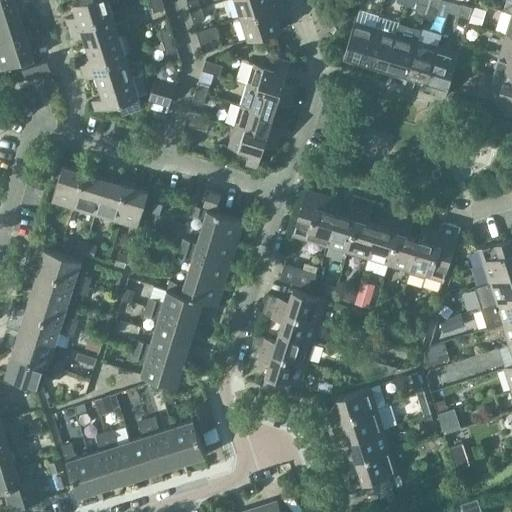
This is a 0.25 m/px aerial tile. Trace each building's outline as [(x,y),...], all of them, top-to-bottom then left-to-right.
[(0,0),(0,21),(21,15),(15,0),(0,0)] [(66,18),(69,27),(113,13),(108,0),(84,0),(82,0),(74,3),(78,14),(66,18)] [(162,0),(155,0),(151,1),(154,12),(165,9),(162,0)] [(191,11),(202,8),(199,0),(189,0),(187,1),(191,11)] [(236,0),(243,18),(286,4),(284,0),(236,0)] [(429,0),(428,6),(439,9),(441,0),(429,0)] [(286,4),(243,18),(249,39),(281,28),(278,17),(289,13),(286,4)] [(473,7),(462,4),(459,15),(470,18),(473,7)] [(428,6),(424,18),(431,20),(436,16),(437,14),(439,9),(428,6)] [(474,7),(469,22),(482,26),(486,11),(474,7)] [(202,8),(191,11),(194,22),(205,19),(202,8)] [(84,33),(87,44),(119,34),(131,30),(127,19),(116,23),(113,13),(69,27),(72,37),(84,33)] [(0,44),(27,36),(21,15),(0,21),(0,44)] [(353,68),(363,71),(376,28),(355,21),(345,54),(357,57),(353,68)] [(216,26),(197,32),(204,53),(215,50),(211,38),(219,36),(216,26)] [(164,43),(175,39),(171,28),(160,32),(164,43)] [(376,28),(363,71),(372,74),(376,63),(387,66),(397,34),(376,28)] [(126,55),(119,34),(87,44),(91,55),(80,59),(83,69),(126,55)] [(395,81),(404,84),(417,41),(397,34),(387,66),(398,70),(395,81)] [(501,55),(511,58),(511,36),(507,35),(501,55)] [(0,44),(0,68),(21,62),(27,80),(52,72),(48,60),(36,64),(27,36),(0,44)] [(175,39),(164,43),(167,53),(178,50),(175,39)] [(417,76),(428,79),(438,47),(417,41),(404,84),(414,87),(417,76)] [(459,53),(456,64),(461,66),(465,55),(471,57),(474,47),(462,43),(459,53)] [(428,79),(439,82),(436,94),(446,97),(456,64),(459,53),(438,47),(428,79)] [(86,78),(97,74),(100,85),(132,75),(140,73),(136,61),(129,63),(126,55),(83,69),(86,78)] [(465,55),(461,66),(473,69),(476,58),(471,57),(465,55)] [(494,76),(511,81),(511,58),(501,55),(494,76)] [(276,69),(255,63),(248,84),(292,97),(295,88),(284,84),(291,62),(279,58),(276,69)] [(206,60),(203,70),(220,75),(223,65),(206,60)] [(127,113),(140,108),(142,105),(132,75),(100,85),(104,97),(93,100),(96,110),(120,102),(123,111),(127,113)] [(511,81),(494,76),(487,97),(490,97),(486,109),(511,116),(511,81)] [(150,98),(170,105),(176,84),(156,78),(150,98)] [(196,91),(207,94),(211,83),(200,80),(196,91)] [(289,107),(292,97),(248,84),(242,105),(274,114),(278,103),(289,107)] [(207,94),(196,91),(193,101),(204,105),(207,94)] [(242,105),(236,125),(279,139),(282,129),(271,126),(274,114),(242,105)] [(190,111),(186,123),(208,130),(211,118),(190,111)] [(276,148),(279,139),(236,125),(229,146),(250,153),(246,164),(258,167),(265,145),(276,148)] [(85,172),(58,163),(61,151),(50,148),(42,173),(59,178),(52,201),(74,207),(85,172)] [(74,207),(95,214),(106,178),(85,172),(74,207)] [(95,214),(116,220),(127,185),(106,178),(95,214)] [(127,185),(116,220),(138,227),(149,191),(127,185)] [(204,205),(217,209),(221,194),(209,190),(204,205)] [(327,244),(337,212),(338,212),(341,201),(307,190),(294,234),(327,244)] [(337,212),(327,244),(348,251),(365,197),(354,194),(348,215),(338,212),(337,212)] [(369,257),(379,224),(369,221),(375,200),(365,197),(348,251),(369,257)] [(163,205),(156,202),(152,212),(160,215),(163,205)] [(202,231),(237,241),(244,220),(221,213),(221,212),(217,211),(217,212),(194,205),(192,214),(206,219),(202,231)] [(406,210),(395,206),(389,228),(379,224),(369,257),(389,264),(406,210)] [(420,237),(419,237),(410,234),(416,213),(406,210),(389,264),(410,270),(420,237)] [(410,270),(443,280),(460,226),(445,222),(441,225),(439,231),(423,226),(419,237),(420,237),(410,270)] [(79,239),(98,244),(101,232),(82,228),(79,239)] [(184,238),(181,247),(231,263),(237,241),(202,231),(198,243),(184,238)] [(511,238),(480,249),(491,282),(511,274),(511,238)] [(84,254),(88,243),(78,240),(75,251),(84,254)] [(88,243),(84,254),(94,257),(97,246),(88,243)] [(193,260),(189,273),(224,284),(231,263),(181,247),(179,256),(193,260)] [(46,248),(39,270),(89,285),(91,276),(77,272),(81,259),(46,248)] [(119,253),(115,263),(126,267),(129,256),(119,253)] [(285,263),(280,278),(314,289),(318,274),(285,263)] [(33,291),(68,302),(72,290),(86,294),(89,285),(39,270),(33,291)] [(171,280),(168,289),(204,300),(203,301),(218,305),(224,284),(189,273),(185,285),(171,280)] [(497,303),(511,297),(511,274),(491,282),(497,303)] [(363,281),(356,302),(369,306),(376,285),(363,281)] [(347,286),(344,298),(356,302),(359,290),(347,286)] [(126,289),(124,298),(133,301),(135,292),(126,289)] [(197,321),(203,301),(204,300),(168,289),(165,302),(151,297),(148,306),(197,321)] [(290,300),(269,294),(266,304),(320,321),(326,300),(293,289),(290,300)] [(68,302),(33,291),(26,312),(76,327),(78,319),(64,314),(68,302)] [(511,297),(497,303),(504,323),(511,320),(511,297)] [(390,300),(387,308),(395,311),(398,303),(390,300)] [(320,321),(266,304),(262,315),(284,321),(280,332),(313,341),(320,321)] [(159,319),(156,331),(191,342),(197,321),(148,306),(145,315),(159,319)] [(76,327),(26,312),(19,333),(55,344),(59,332),(73,336),(76,327)] [(452,317),(441,321),(444,331),(445,332),(455,329),(452,317)] [(184,364),(191,342),(156,331),(152,344),(138,340),(135,348),(184,364)] [(256,335),(253,345),(307,362),(313,341),(280,332),(277,342),(256,335)] [(55,344),(19,333),(13,354),(63,370),(65,361),(51,356),(55,344)] [(92,336),(89,347),(100,351),(103,340),(92,336)] [(430,346),(428,355),(431,365),(444,361),(440,343),(430,346)] [(307,362),(253,345),(249,356),(271,363),(263,386),(288,393),(292,381),(300,383),(307,362)] [(142,374),(178,385),(184,364),(135,348),(132,357),(146,362),(142,374)] [(13,354),(6,376),(42,387),(46,374),(60,378),(63,370),(13,354)] [(91,355),(89,363),(96,366),(98,360),(99,358),(91,355)] [(357,355),(354,364),(359,368),(374,373),(372,380),(397,371),(398,368),(357,355)] [(418,371),(411,374),(416,390),(423,387),(418,371)] [(333,422),(377,408),(387,405),(380,384),(338,397),(341,408),(330,412),(333,422)] [(109,396),(96,400),(100,411),(113,406),(109,396)] [(424,415),(431,413),(426,397),(419,400),(424,415)] [(445,399),(437,402),(439,410),(448,407),(445,399)] [(196,404),(200,418),(173,426),(184,462),(206,455),(199,432),(216,427),(207,400),(196,404)] [(85,403),(76,406),(78,413),(87,410),(85,403)] [(71,408),(53,414),(56,422),(74,416),(71,408)] [(377,408),(333,422),(336,432),(348,429),(351,439),(384,428),(377,408)] [(431,413),(424,415),(429,431),(436,429),(431,413)] [(147,419),(163,469),(184,462),(173,426),(161,430),(156,416),(147,419)] [(163,469),(147,419),(138,422),(143,436),(131,440),(142,475),(163,469)] [(2,421),(0,421),(0,444),(22,438),(19,429),(6,433),(2,421)] [(384,428),(351,439),(354,449),(343,453),(346,463),(390,449),(384,428)] [(105,433),(121,482),(142,475),(131,440),(119,444),(114,430),(105,433)] [(89,453),(100,489),(121,482),(105,433),(97,435),(101,449),(89,453)] [(0,467),(15,463),(11,451),(25,446),(22,438),(0,444),(0,467)] [(79,496),(100,489),(89,453),(77,457),(72,443),(63,446),(72,476),(73,480),(74,480),(79,496)] [(463,443),(451,447),(454,457),(466,454),(463,443)] [(397,470),(390,449),(346,463),(350,473),(361,470),(368,493),(377,490),(393,485),(389,473),(397,470)] [(64,469),(60,459),(50,462),(53,473),(64,469)] [(0,467),(0,491),(5,490),(11,510),(46,499),(39,478),(21,483),(15,463),(0,467)] [(65,474),(57,476),(60,486),(68,484),(65,474)] [(393,485),(377,490),(381,500),(396,495),(393,485)] [(482,511),(478,498),(462,503),(464,511),(482,511)] [(280,511),(277,501),(242,511),(280,511)]
